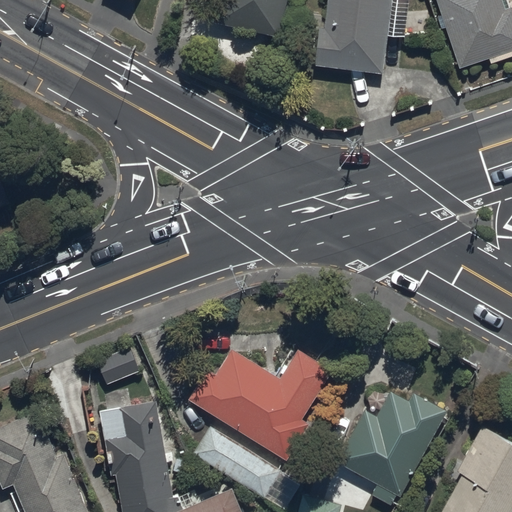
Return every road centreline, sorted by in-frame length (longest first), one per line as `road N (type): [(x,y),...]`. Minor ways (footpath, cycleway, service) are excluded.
road 1 (tertiary): [(97,83),(322,209)]
road 2 (secondary): [(102,283),(322,209)]
road 3 (secondary): [(322,209),(511,315)]
road 4 (secondary): [(102,283),(133,198),(133,165),(97,83)]
road 5 (secondary): [(322,209),(511,149)]
